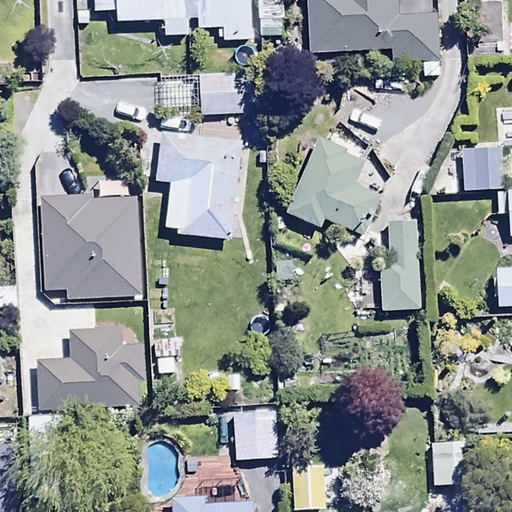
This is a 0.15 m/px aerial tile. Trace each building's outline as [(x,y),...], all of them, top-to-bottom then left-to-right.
[(113,21),(112,0),(92,0),(92,21),(113,21)] [(116,0),(117,32),(163,31),(163,47),(189,46),(189,30),(199,29),(199,51),(250,50),(248,0),(116,0)] [(256,0),(258,37),(284,36),(282,0),(256,0)] [(307,0),(310,61),(392,58),(393,72),(441,70),(439,23),(398,25),(396,0),(307,0)] [(248,79),(159,82),(160,118),(202,116),(202,125),(250,123),(248,79)] [(235,251),(246,151),(152,141),(148,185),(158,186),(157,195),(170,196),(166,238),(179,239),(178,245),(235,251)] [(319,148),(285,223),(323,240),(327,230),(365,247),(382,207),(354,194),(365,169),(319,148)] [(462,159),(463,199),(504,198),(504,187),(511,186),(511,167),(503,168),(503,158),(462,159)] [(127,189),(100,190),(100,209),(41,209),(44,302),(50,311),(138,306),(134,208),(128,208),(127,189)] [(507,222),(508,246),(511,245),(511,199),(498,200),(499,223),(507,222)] [(380,270),(383,321),(421,319),(417,230),(387,231),(388,269),(380,270)] [(511,277),(495,278),(495,317),(511,316),(511,277)] [(35,371),(38,419),(139,413),(137,390),(142,390),(140,354),(122,355),(121,337),(68,340),(70,368),(35,371)] [(179,346),(153,347),(154,366),(180,365),(179,346)] [(232,428),(234,470),(278,467),(276,425),(232,428)] [(432,453),(432,495),(472,495),(471,448),(434,449),(434,436),(419,436),(419,453),(432,453)] [(0,511),(19,511),(16,454),(0,454),(0,511)] [(325,511),(323,474),(291,476),(292,511),(325,511)] [(234,511),(234,501),(171,503),(171,511),(234,511)]
